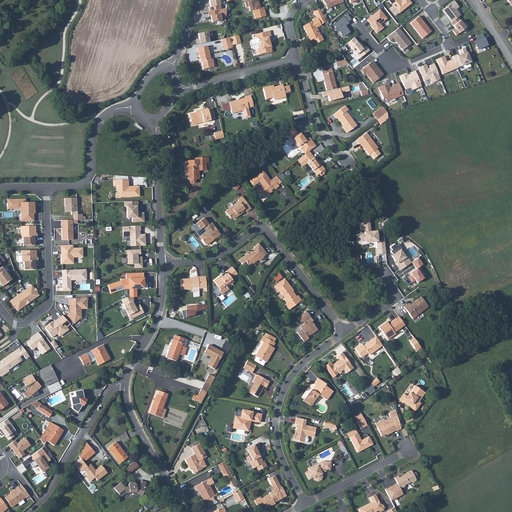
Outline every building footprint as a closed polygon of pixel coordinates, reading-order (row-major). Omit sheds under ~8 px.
[(221,9),(220,0),(209,0),(211,11),(221,9)] [(246,0),(247,2),(245,3),(246,7),(248,6),(250,11),(253,10),(255,18),(266,15),(264,7),(262,7),(261,5),(260,6),(259,3),(258,0),(246,0)] [(320,0),(321,0),(322,0),(327,9),(338,3),(339,4),(343,2),(342,0),(320,0)] [(387,0),(399,13),(412,3),(409,0),(401,0),(400,1),(398,0),(387,0)] [(454,1),(442,10),(452,22),(458,17),(461,15),(456,9),(459,7),(454,1)] [(380,9),(367,20),(370,23),(371,23),(372,24),(371,26),(376,33),(383,28),(380,24),(387,18),(380,9)] [(321,12),(316,15),(317,17),(312,19),(312,21),(303,26),(307,34),(308,34),(311,40),(313,38),(317,40),(318,42),(323,39),(321,34),(320,35),(316,27),(321,25),(318,20),(324,17),(321,12)] [(347,22),(351,19),(347,14),(333,25),(343,37),(350,32),(345,26),(348,23),(347,22)] [(419,16),(410,23),(422,38),(431,31),(419,16)] [(458,17),(452,22),(451,23),(455,28),(452,30),(456,35),(466,27),(458,17)] [(398,27),(386,37),(389,41),(393,38),(397,43),(398,42),(399,44),(399,45),(402,50),(411,43),(398,27)] [(270,30),(255,34),(256,38),(258,38),(258,41),(257,44),(258,48),(257,49),(258,55),(266,52),(266,53),(272,52),(271,47),(272,47),(270,40),(269,40),(268,36),(271,36),(270,30)] [(210,36),(213,35),(213,31),(198,32),(199,38),(196,38),(197,43),(210,42),(210,36)] [(474,41),(478,49),(487,46),(482,34),(476,36),(477,40),(474,41)] [(228,37),(224,39),(220,39),(223,50),(231,48),(228,37)] [(354,37),(347,43),(356,55),(357,54),(360,58),(369,51),(366,46),(365,48),(361,43),(358,44),(356,42),(357,41),(354,37)] [(199,52),(199,55),(201,61),(203,68),(214,66),(212,58),(211,59),(208,45),(197,47),(198,52),(199,52)] [(457,55),(452,56),(453,59),(457,68),(471,62),(465,48),(458,50),(460,56),(458,57),(457,55)] [(447,63),(444,56),(436,59),(442,74),(457,68),(453,59),(448,61),(449,62),(447,63)] [(370,62),(360,70),(363,74),(365,73),(373,83),(383,75),(376,66),(374,67),(370,62)] [(426,64),(418,68),(423,82),(429,79),(431,83),(440,79),(434,63),(429,65),(430,70),(428,71),(426,64)] [(331,68),(321,70),(326,90),(336,87),(331,68)] [(406,74),(400,76),(406,89),(411,87),(412,90),(422,86),(415,71),(410,73),(411,75),(407,77),(406,74)] [(388,83),(378,88),(382,99),(385,98),(386,101),(403,95),(398,83),(391,86),(392,88),(391,89),(388,83)] [(270,85),(263,87),(266,98),(273,97),(274,99),(285,96),(282,84),(270,87),(270,85)] [(349,85),(322,92),(323,98),(328,96),(329,101),(344,98),(342,93),(350,91),(349,85)] [(250,94),(244,96),(245,97),(229,101),(232,113),(242,111),(244,118),(251,117),(248,107),(253,106),(250,94)] [(343,127),(348,133),(357,126),(346,112),(348,110),(345,106),(333,115),(336,120),(337,119),(343,127)] [(192,124),(199,123),(204,121),(204,122),(211,120),(211,119),(215,118),(212,107),(208,109),(207,107),(196,110),(196,112),(189,114),(192,124)] [(377,120),(387,112),(383,107),(373,115),(377,120)] [(388,118),(387,112),(377,120),(380,124),(388,118)] [(309,152),(316,147),(310,138),(306,141),(306,140),(303,137),(301,133),(300,134),(294,127),(285,134),(288,138),(291,136),(299,147),(300,146),(302,149),(304,149),(305,149),(308,152),(309,152)] [(213,133),(215,139),(224,137),(222,131),(213,133)] [(366,133),(356,141),(359,145),(360,144),(369,155),(370,154),(374,159),(380,155),(376,150),(378,148),(366,133)] [(305,155),(298,160),(302,167),(307,164),(317,176),(319,174),(321,177),(324,174),(323,171),(325,170),(319,162),(318,162),(315,158),(314,158),(309,152),(308,152),(305,155)] [(206,162),(205,157),(197,158),(197,160),(186,161),(186,164),(187,164),(187,179),(189,182),(193,182),(195,179),(198,179),(198,169),(198,165),(206,165),(206,162)] [(278,185),(282,183),(277,176),(270,181),(263,171),(251,180),(251,182),(253,185),(254,185),(259,181),(263,187),(259,189),(265,197),(270,194),(269,192),(272,190),(274,188),(275,189),(279,187),(278,185)] [(128,179),(115,180),(115,185),(117,185),(117,192),(120,192),(120,197),(131,196),(131,195),(133,195),(133,196),(139,196),(138,186),(132,186),(131,187),(129,187),(128,179)] [(77,214),(76,198),(64,198),(65,206),(66,206),(66,212),(71,212),(71,215),(74,215),(74,220),(82,219),(82,214),(77,214)] [(7,199),(8,209),(21,209),(21,222),(34,221),(33,213),(34,213),(34,202),(26,203),(26,199),(7,199)] [(240,203),(238,202),(225,212),(231,219),(232,218),(234,220),(245,211),(246,212),(251,209),(244,199),(240,203)] [(138,206),(137,201),(124,201),(125,207),(126,206),(127,218),(132,218),(132,222),(143,221),(143,213),(138,213),(137,213),(136,206),(138,206)] [(203,219),(196,224),(198,227),(194,230),(205,245),(207,246),(211,242),(211,241),(213,239),(214,240),(220,235),(211,223),(208,225),(203,219)] [(72,220),(61,220),(62,240),(73,240),(72,220)] [(140,231),(140,225),(122,226),(123,236),(130,236),(130,241),(131,241),(132,246),(145,245),(144,234),(140,235),(139,235),(139,231),(140,231)] [(21,226),(21,238),(23,238),(37,237),(36,233),(35,233),(35,226),(21,226)] [(366,234),(362,235),(363,242),(366,242),(366,243),(375,242),(375,241),(377,240),(378,254),(385,253),(384,243),(381,243),(380,238),(377,238),(376,232),(371,232),(370,228),(365,229),(366,234)] [(37,241),(37,237),(23,238),(23,245),(34,245),(34,241),(37,241)] [(395,263),(400,270),(411,262),(406,256),(405,257),(400,250),(401,249),(398,244),(396,246),(394,243),(390,247),(392,250),(390,251),(393,254),(391,255),(394,259),(395,259),(397,262),(395,263)] [(246,255),(239,260),(242,265),(245,262),(248,265),(252,262),(253,264),(259,259),(260,261),(263,258),(263,257),(266,254),(258,244),(254,247),(254,248),(249,252),(248,254),(246,255)] [(73,246),(61,246),(61,264),(74,264),(74,258),(83,258),(83,249),(73,249),(73,246)] [(140,254),(140,249),(127,250),(127,264),(134,264),(134,268),(142,268),(141,257),(137,257),(137,254),(140,254)] [(36,250),(21,250),(22,256),(17,256),(17,262),(24,262),(37,261),(37,258),(36,258),(36,250)] [(418,257),(411,262),(416,268),(410,273),(411,274),(408,277),(411,282),(415,280),(417,282),(423,278),(422,275),(424,274),(419,266),(422,264),(418,257)] [(38,265),(37,261),(24,262),(24,270),(35,269),(35,265),(38,265)] [(231,278),(237,274),(232,267),(225,271),(227,273),(223,276),(221,278),(220,276),(213,281),(217,286),(214,288),(215,290),(213,292),(217,296),(221,293),(221,294),(229,289),(227,286),(234,281),(231,278)] [(86,269),(61,270),(63,291),(71,291),(71,281),(87,280),(86,269)] [(272,276),(277,282),(283,276),(278,271),(272,276)] [(6,273),(0,277),(0,283),(2,286),(11,280),(6,273)] [(199,288),(207,287),(206,276),(193,278),(191,279),(180,279),(181,289),(191,288),(191,287),(199,287),(199,288)] [(129,297),(136,297),(136,288),(142,288),(142,278),(124,279),(118,279),(118,282),(107,287),(111,295),(124,289),(129,289),(129,297)] [(285,285),(281,280),(280,280),(273,286),(275,288),(280,284),(282,287),(280,288),(286,296),(285,297),(288,302),(284,305),(288,309),(301,300),(297,295),(296,296),(291,290),(292,289),(288,283),(285,285)] [(31,285),(10,301),(17,311),(39,295),(36,291),(34,289),(31,285)] [(428,306),(420,296),(410,303),(409,302),(403,306),(412,318),(417,314),(428,306)] [(132,297),(125,298),(121,300),(124,305),(123,305),(130,319),(143,313),(139,304),(134,307),(132,302),(133,301),(132,297)] [(67,315),(74,323),(81,317),(80,308),(87,308),(86,298),(68,298),(68,305),(70,305),(70,309),(71,309),(71,311),(67,315)] [(208,305),(187,307),(187,311),(182,311),(183,318),(197,315),(198,312),(208,309),(208,305)] [(68,330),(66,327),(70,324),(62,315),(53,322),(52,321),(45,327),(45,328),(51,337),(57,333),(59,336),(62,334),(68,330)] [(398,315),(395,317),(401,325),(404,323),(398,315)] [(308,332),(310,334),(310,335),(317,329),(311,321),(312,320),(309,316),(302,322),(303,324),(299,327),(301,329),(296,332),(303,341),(308,338),(307,336),(306,335),(308,332)] [(389,324),(388,323),(386,320),(378,326),(388,338),(395,332),(394,331),(401,325),(395,317),(390,320),(391,321),(392,322),(389,324)] [(39,331),(30,336),(31,338),(27,341),(33,350),(36,347),(42,355),(51,348),(39,331)] [(182,346),(185,348),(187,340),(175,335),(174,339),(173,339),(166,357),(176,361),(179,354),(182,346)] [(371,338),(375,343),(373,345),(376,349),(382,344),(375,335),(371,338)] [(274,342),(273,342),(266,338),(263,336),(260,341),(263,342),(255,356),(256,356),(254,360),(262,364),(264,361),(265,362),(267,358),(266,358),(268,355),(269,355),(273,348),(272,347),(274,342)] [(413,336),(408,340),(413,347),(418,343),(413,336)] [(373,345),(375,343),(371,338),(362,344),(361,343),(355,348),(361,356),(367,352),(369,354),(376,349),(373,345)] [(109,359),(102,345),(90,351),(91,351),(80,357),(83,365),(90,361),(89,359),(94,357),(98,365),(109,359)] [(206,367),(214,371),(223,355),(208,347),(204,355),(211,359),(206,367)] [(8,369),(17,363),(15,361),(20,357),(15,350),(1,360),(2,362),(0,363),(0,374),(1,376),(9,371),(8,369)] [(341,351),(336,355),(339,358),(332,364),(329,361),(325,364),(326,366),(325,367),(332,376),(336,372),(337,372),(338,372),(341,370),(341,369),(343,368),(346,372),(352,367),(341,351)] [(255,365),(244,358),(240,367),(251,373),(255,365)] [(44,382),(56,377),(50,365),(39,371),(44,382)] [(395,376),(401,372),(398,367),(392,371),(395,376)] [(35,381),(31,374),(22,379),(26,385),(31,383),(31,385),(23,392),(27,397),(30,394),(31,396),(38,393),(36,389),(41,386),(36,381),(34,383),(33,382),(35,381)] [(269,381),(256,374),(252,382),(253,383),(249,392),(258,397),(264,386),(266,387),(269,381)] [(58,380),(56,377),(44,382),(46,386),(58,380)] [(318,393),(320,394),(327,399),(333,390),(324,384),(325,382),(317,377),(313,383),(314,384),(311,389),(310,389),(305,396),(312,401),(315,397),(318,393)] [(212,381),(207,378),(195,400),(200,403),(212,381)] [(418,396),(422,390),(414,384),(407,395),(403,392),(399,399),(414,409),(420,402),(418,400),(414,399),(417,395),(418,396)] [(424,391),(422,390),(418,396),(417,395),(414,399),(418,400),(424,391)] [(0,391),(0,409),(9,404),(0,391)] [(83,391),(75,392),(76,397),(71,398),(73,410),(79,413),(83,406),(84,407),(88,401),(85,399),(83,391)] [(158,395),(156,395),(150,413),(159,416),(168,394),(159,391),(158,395)] [(312,401),(305,396),(303,399),(310,404),(312,401)] [(48,408),(37,401),(31,404),(38,409),(38,410),(44,414),(48,408)] [(50,418),(54,412),(48,408),(44,414),(50,418)] [(396,430),(400,428),(394,408),(387,412),(389,416),(384,419),(383,418),(374,423),(381,436),(388,432),(395,428),(396,429),(396,430)] [(252,411),(242,410),(238,409),(236,416),(235,416),(233,427),(248,429),(250,420),(259,421),(261,415),(252,413),(252,411)] [(14,419),(22,414),(20,411),(11,415),(14,419)] [(305,419),(295,417),(293,424),(296,424),(293,439),(302,441),(305,441),(306,441),(306,438),(306,437),(306,435),(313,436),(315,427),(303,424),(305,419)] [(7,418),(0,423),(0,426),(1,428),(0,428),(0,431),(2,434),(3,433),(8,440),(14,436),(12,433),(16,430),(7,418)] [(333,429),(336,428),(332,421),(323,419),(322,425),(331,427),(333,429)] [(51,432),(45,439),(54,445),(64,430),(51,422),(46,429),(51,432)] [(40,438),(43,443),(45,439),(51,432),(46,429),(40,438)] [(356,432),(348,437),(357,452),(372,443),(368,436),(360,439),(356,432)] [(15,440),(8,445),(11,449),(12,448),(19,458),(24,454),(22,451),(30,445),(25,437),(17,443),(15,440)] [(116,442),(108,448),(120,463),(128,457),(116,442)] [(263,461),(262,458),(261,459),(259,456),(260,455),(256,448),(260,446),(258,442),(247,448),(252,459),(249,460),(253,467),(256,466),(258,470),(266,465),(264,461),(263,461)] [(89,467),(88,466),(86,467),(83,461),(95,452),(87,443),(78,457),(81,459),(75,463),(80,471),(82,470),(87,476),(88,475),(90,476),(92,479),(94,478),(96,481),(106,474),(101,466),(94,471),(91,466),(89,467)] [(200,456),(204,454),(199,444),(191,448),(194,454),(184,459),(189,468),(190,468),(193,473),(201,468),(205,466),(202,459),(200,456)] [(42,447),(31,455),(35,461),(31,464),(34,468),(38,466),(42,471),(48,467),(45,463),(50,459),(42,447)] [(320,468),(325,465),(331,466),(331,459),(322,460),(309,467),(310,469),(306,471),(309,476),(313,474),(314,475),(315,477),(317,478),(321,476),(322,473),(321,469),(320,468)] [(139,466),(136,461),(130,465),(134,470),(139,466)] [(224,461),(218,464),(223,475),(227,474),(230,472),(224,461)] [(398,475),(394,477),(397,482),(384,489),(390,500),(403,493),(400,488),(404,485),(405,484),(411,480),(413,481),(417,479),(416,476),(417,476),(418,474),(417,471),(414,470),(413,471),(412,469),(403,473),(404,475),(400,477),(398,475)] [(277,487),(273,489),(268,492),(269,493),(260,498),(260,497),(254,500),(256,505),(261,502),(262,505),(264,505),(266,508),(275,503),(273,500),(276,499),(278,500),(286,495),(274,475),(267,478),(271,486),(276,483),(277,487)] [(210,478),(194,486),(196,490),(197,489),(202,500),(205,499),(206,502),(213,499),(211,495),(213,494),(208,484),(212,481),(211,478),(210,478)] [(147,482),(141,480),(140,484),(136,485),(134,483),(132,483),(131,483),(129,486),(124,487),(121,482),(114,487),(121,496),(125,492),(137,491),(137,494),(143,496),(147,482)] [(10,493),(4,497),(11,507),(25,496),(17,486),(9,492),(10,493)] [(240,490),(232,494),(237,501),(244,498),(240,490)] [(374,493),(369,496),(372,501),(358,508),(360,511),(375,511),(374,511),(377,509),(380,510),(383,509),(384,506),(382,503),(380,502),(374,493)]
